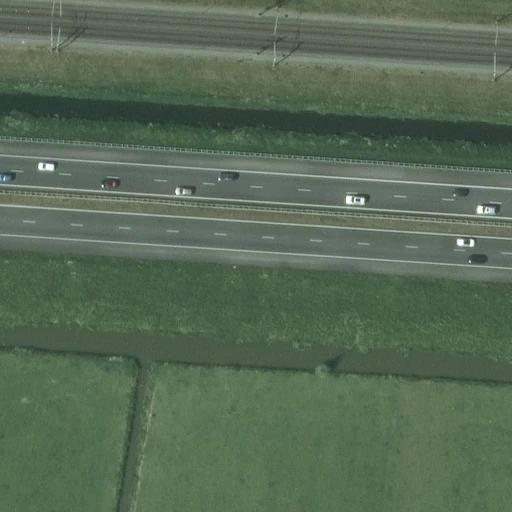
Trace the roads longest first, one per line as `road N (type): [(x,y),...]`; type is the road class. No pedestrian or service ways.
road 1 (motorway): [(511,207),(0,173)]
road 2 (motorway): [(0,220),(511,254)]
